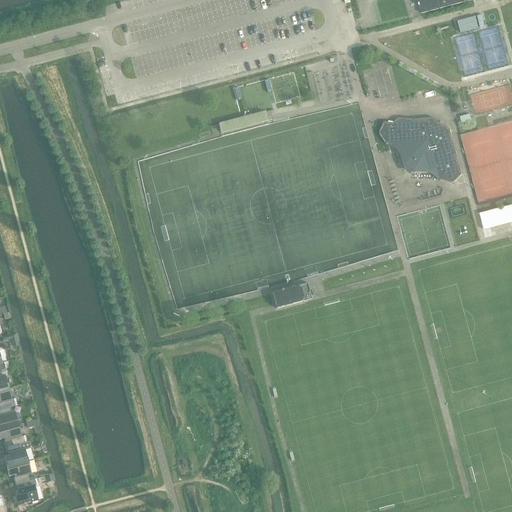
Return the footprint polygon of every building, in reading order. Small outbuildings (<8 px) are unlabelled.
[(421,14),(463,2),(462,0),(417,0),(418,3),(418,6),(419,6),(421,14)] [(460,33),(478,28),(475,16),(457,21),(460,33)] [(472,57),(481,54),(478,47),(470,50),(472,57)] [(218,126),(221,137),(269,124),(266,113),(218,126)] [(460,117),(462,123),(471,120),(470,114),(460,117)] [(386,144),(388,144),(398,144),(406,166),(414,172),(438,172),(440,180),(451,183),(454,183),(462,175),(450,130),(433,118),(414,120),(404,118),(404,119),(402,124),(398,124),(394,124),(384,122),(380,132),(380,135),(386,144)] [(308,284),(273,293),(278,309),(313,300),(308,284)] [(16,334),(1,338),(2,342),(17,338),(16,334)] [(2,377),(0,371),(0,370),(0,390),(9,388),(5,376),(2,377)] [(12,400),(9,388),(0,390),(0,410),(9,408),(10,408),(17,406),(17,405),(15,399),(12,400)] [(12,414),(10,408),(9,408),(0,410),(0,429),(18,425),(15,413),(12,414)] [(38,420),(26,423),(27,428),(39,425),(38,420)] [(21,437),(18,425),(0,429),(0,439),(4,438),(6,448),(20,444),(27,443),(27,442),(25,436),(21,437)] [(21,450),(20,444),(6,448),(9,457),(4,458),(7,467),(28,462),(25,449),(21,450)] [(31,474),(28,462),(7,467),(9,476),(14,475),(16,484),(29,481),(34,480),(33,477),(29,478),(28,475),(31,474)] [(54,480),(53,474),(38,478),(38,480),(41,482),(45,481),(45,483),(54,480)] [(34,480),(29,481),(16,484),(19,496),(15,497),(17,506),(38,500),(35,487),(38,486),(37,480),(37,479),(34,480)]
